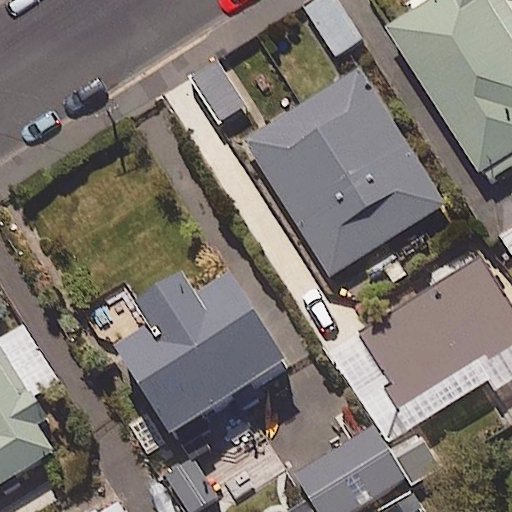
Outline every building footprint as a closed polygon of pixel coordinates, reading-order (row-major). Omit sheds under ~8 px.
[(338,0),(314,0),(305,6),(339,61),(367,44),(338,0)] [(511,6),(508,0),(429,0),(389,26),(491,183),(511,170),(511,6)] [(249,103),(221,61),(193,79),(221,122),(249,103)] [(332,275),(445,206),(361,70),(248,139),(332,275)] [(511,298),(486,257),(333,351),(389,442),(492,378),(510,407),(511,405),(511,298)] [(294,360),(275,328),(240,270),(202,293),(190,272),(144,299),(158,323),(121,345),(174,433),(294,360)] [(0,486),(58,451),(42,424),(48,420),(34,396),(59,381),(21,319),(0,331),(0,486)] [(393,453),(376,425),(298,473),(321,511),(354,511),(437,461),(421,435),(393,453)] [(192,456),(165,475),(190,511),(205,511),(223,500),(192,456)] [(441,511),(434,499),(411,511),(441,511)] [(126,511),(119,500),(99,511),(126,511)]
